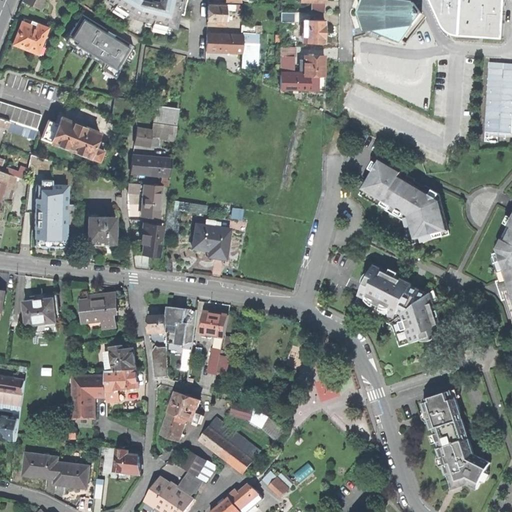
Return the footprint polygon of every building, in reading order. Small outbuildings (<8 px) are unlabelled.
[(106,0),(136,18),(175,27),(178,12),(183,13),(185,0),(106,0)] [(365,30),(370,29),(400,42),(421,12),(412,0),(363,0),(362,5),(363,6),(363,18),(361,19),(365,30)] [(503,40),(505,0),(427,0),(437,21),(442,29),(445,32),(455,37),(503,40)] [(225,10),(225,4),(207,3),(207,11),(207,20),(225,21),(225,10)] [(302,42),(324,42),(324,31),(324,20),(303,19),(302,42)] [(12,44),(37,53),(47,27),(37,24),(36,27),(21,21),(17,32),(12,44)] [(110,117),(130,119),(141,41),(123,30),(110,117)] [(206,41),(205,51),(241,52),(242,52),(243,39),(243,35),(242,35),(206,33),(206,41)] [(71,38),(61,63),(81,72),(97,79),(108,54),(71,38)] [(241,52),(241,59),(254,59),(255,39),(243,39),(242,52),(241,52)] [(291,53),(280,52),(279,74),(291,75),(291,53)] [(303,63),(304,70),(303,75),(323,75),(324,66),(324,55),(304,55),(303,63)] [(511,63),(488,62),(484,136),(511,137),(511,63)] [(291,75),(279,74),(279,88),(323,89),(323,75),(303,75),(291,75)] [(0,118),(9,121),(12,122),(18,108),(0,100),(0,118)] [(152,123),(175,126),(177,110),(154,107),(153,115),(152,123)] [(37,130),(42,118),(18,108),(12,122),(37,130)] [(41,138),(98,160),(105,143),(96,139),(99,132),(78,124),(60,117),(57,124),(47,120),(41,138)] [(0,126),(6,128),(9,121),(0,118),(0,126)] [(173,141),(175,126),(152,123),(151,130),(136,128),(133,144),(148,146),(150,137),(173,141)] [(154,157),(132,155),(131,163),(130,172),(164,175),(169,176),(171,159),(162,158),(154,157)] [(436,240),(435,238),(450,233),(439,193),(425,185),(424,187),(419,183),(415,181),(416,179),(408,175),(409,172),(402,167),(395,163),(394,166),(381,158),(360,194),(404,221),(411,245),(431,239),(431,241),(436,240)] [(0,183),(0,203),(2,199),(8,174),(0,171),(0,179),(1,179),(0,183)] [(16,177),(8,174),(2,199),(9,201),(16,177)] [(162,178),(161,185),(169,186),(169,176),(164,175),(164,178),(162,178)] [(44,214),(62,216),(66,184),(34,181),(33,189),(27,189),(25,203),(31,204),(30,213),(44,214)] [(127,192),(139,193),(139,184),(128,183),(127,192)] [(142,216),(159,218),(161,185),(144,184),(143,200),(142,216)] [(102,243),(115,243),(115,217),(87,216),(87,238),(91,243),(98,243),(102,243)] [(511,217),(492,257),(499,280),(496,281),(499,289),(502,300),(505,299),(511,319),(511,217)] [(151,255),(157,255),(162,226),(144,224),(141,240),(143,240),(142,253),(151,255)] [(216,258),(225,259),(230,229),(195,224),(192,248),(209,250),(208,257),(216,258)] [(442,333),(443,332),(430,294),(417,288),(412,285),(412,284),(375,266),(371,272),(365,277),(364,286),(354,306),(393,326),(399,346),(419,340),(425,340),(430,339),(437,338),(443,337),(442,333)] [(105,328),(116,327),(114,310),(117,310),(115,294),(106,295),(97,296),(98,299),(82,301),(85,322),(104,320),(105,328)] [(28,325),(57,321),(55,311),(59,311),(57,295),(45,297),(45,295),(38,296),(31,297),(32,301),(25,302),(28,325)] [(168,306),(167,314),(167,331),(168,341),(186,343),(186,340),(193,341),(197,309),(196,309),(193,314),(189,312),(192,309),(181,307),(168,306)] [(202,333),(224,337),(228,315),(205,311),(203,323),(202,333)] [(149,332),(167,331),(167,314),(148,315),(149,324),(149,332)] [(116,370),(136,369),(135,358),(134,349),(129,349),(129,345),(111,348),(114,370),(116,370)] [(155,377),(169,375),(168,347),(156,347),(152,351),(155,377)] [(217,374),(221,355),(222,350),(212,348),(208,372),(217,374)] [(217,375),(226,376),(230,357),(221,355),(217,374),(217,375)] [(117,378),(118,390),(119,390),(139,387),(138,379),(136,369),(116,370),(117,378)] [(0,389),(24,393),(26,381),(0,376),(0,389)] [(94,396),(106,396),(106,394),(106,382),(106,378),(106,376),(73,376),(74,382),(74,386),(74,396),(94,396)] [(119,390),(118,390),(117,378),(109,378),(109,382),(106,382),(106,394),(119,393),(119,390)] [(0,389),(0,401),(22,405),(24,393),(0,389)] [(451,391),(424,399),(429,415),(453,489),(460,486),(468,483),(476,487),(489,461),(474,454),(456,398),(454,399),(451,391)] [(169,413),(187,419),(193,421),(196,412),(200,400),(177,392),(173,401),(169,413)] [(106,394),(106,396),(106,402),(119,402),(119,393),(106,394)] [(94,396),(74,396),(74,417),(94,417),(94,407),(94,396)] [(22,405),(0,401),(0,410),(13,412),(12,417),(20,418),(22,405)] [(243,416),(245,405),(234,402),(232,413),(243,416)] [(245,405),(243,416),(249,417),(252,407),(245,405)] [(252,418),(251,422),(265,426),(266,424),(280,440),(286,431),(268,415),(255,408),(252,418)] [(196,412),(193,421),(199,423),(202,414),(196,412)] [(179,440),(187,419),(169,413),(166,422),(162,434),(179,440)] [(7,439),(16,441),(20,418),(12,417),(0,415),(0,439),(2,439),(7,440),(7,439)] [(233,444),(254,459),(261,451),(217,417),(210,426),(219,433),(233,444)] [(209,445),(219,433),(210,426),(200,439),(209,445)] [(224,457),(233,444),(219,433),(209,445),(224,457)] [(254,459),(233,444),(224,457),(245,472),(254,459)] [(128,472),(141,473),(139,455),(128,454),(129,450),(118,448),(117,456),(116,469),(116,471),(128,472)] [(182,466),(198,475),(206,461),(190,452),(182,466)] [(56,478),(58,464),(58,460),(44,458),(45,455),(26,453),(24,471),(33,471),(32,476),(40,477),(56,478)] [(105,468),(116,469),(117,456),(107,455),(105,468)] [(207,462),(199,477),(205,481),(216,467),(207,462)] [(88,484),(90,466),(72,464),(71,466),(58,464),(56,478),(56,484),(68,485),(79,487),(80,483),(88,484)] [(271,486),(278,478),(272,472),(265,480),(271,486)] [(163,510),(177,489),(170,484),(171,483),(161,476),(153,489),(145,500),(155,507),(156,505),(163,510)] [(271,486),(283,496),(290,489),(278,478),(271,486)] [(250,484),(240,493),(248,503),(240,510),(237,511),(246,511),(264,497),(250,484)] [(165,511),(185,511),(187,511),(195,499),(185,492),(184,493),(177,489),(163,510),(165,511)] [(230,497),(240,510),(248,503),(240,493),(238,491),(230,497)] [(225,511),(237,511),(240,510),(230,497),(220,505),(225,511)]
